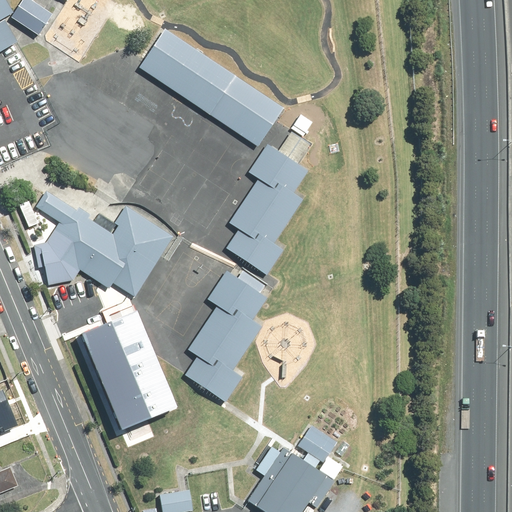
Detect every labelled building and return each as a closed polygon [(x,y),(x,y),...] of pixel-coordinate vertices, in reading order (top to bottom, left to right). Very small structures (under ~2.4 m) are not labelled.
[(9,17),(0,0),(0,56),(15,48),(0,22),(9,17)] [(58,16),(35,0),(25,0),(14,18),(43,38),(58,16)] [(276,106),(158,24),(132,61),(251,143),(276,106)] [(89,152),(80,166),(99,178),(110,161),(135,177),(155,145),(142,137),(145,134),(58,79),(37,113),(50,121),(38,139),(57,151),(59,146),(64,149),(61,154),(76,164),(86,149),(89,152)] [(311,176),(271,148),(252,175),(260,181),(231,222),(239,227),(224,249),(264,276),(281,251),(273,245),(301,204),(295,200),(311,176)] [(113,227),(50,184),(36,204),(58,219),(41,245),(48,281),(74,276),(78,271),(107,291),(112,283),(133,297),(176,236),(129,204),(113,227)] [(32,204),(21,207),(27,226),(38,222),(32,204)] [(267,299),(227,271),(208,298),(216,304),(187,345),(195,351),(180,372),(220,399),(238,374),(229,369),(258,327),(251,323),(267,299)] [(134,308),(79,331),(122,430),(177,407),(134,308)] [(3,422),(16,417),(4,390),(0,391),(0,420),(2,419),(3,422)] [(328,430),(304,413),(288,437),(312,453),(328,430)] [(239,496),(262,511),(305,511),(334,471),(281,435),(239,496)] [(0,494),(16,488),(8,469),(0,471),(0,494)] [(191,489),(160,493),(162,511),(175,511),(194,510),(191,489)]
